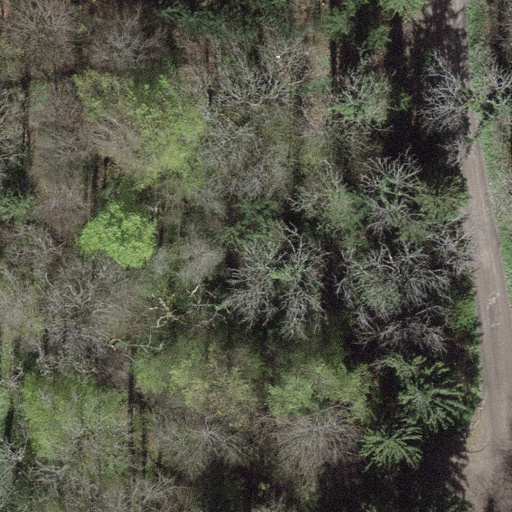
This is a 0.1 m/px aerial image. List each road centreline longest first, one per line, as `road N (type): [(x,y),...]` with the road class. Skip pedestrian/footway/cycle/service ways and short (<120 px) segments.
road 1 (track): [(0,331),(270,411),(511,495)]
road 2 (unclassified): [(511,431),(455,0)]
